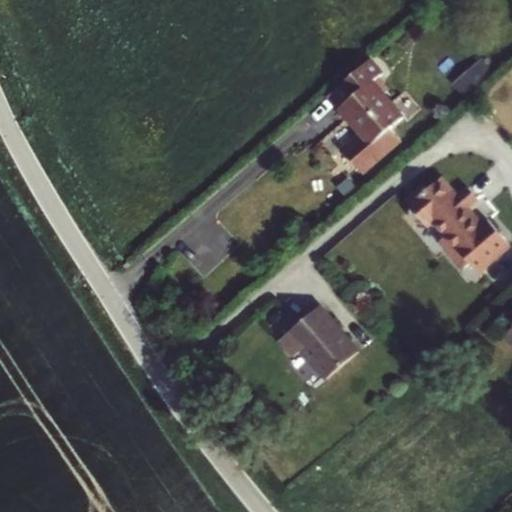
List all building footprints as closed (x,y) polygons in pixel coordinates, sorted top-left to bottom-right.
[(382,74),(369,61),(345,82),(355,94),(341,107),(362,130),(342,148),(362,171),(401,138),(391,127),(403,116),(373,81),(382,74)] [(433,91),(441,99),(460,82),(452,73),(433,91)] [(441,179),(427,190),(409,207),(411,209),(411,216),(418,224),(425,224),(427,227),(434,221),(448,237),(453,243),(448,248),(465,268),(471,263),(479,272),(510,243),(489,219),(482,224),(475,216),(473,217),(466,209),(470,205),(461,195),(457,198),(441,179)] [(424,187),(406,203),(409,207),(427,190),(424,187)] [(468,188),(461,195),(470,205),(478,199),(468,188)] [(448,248),(453,243),(448,237),(442,242),(448,248)] [(324,304),(283,338),(297,355),(306,348),(330,377),(363,349),(324,304)] [(511,317),(502,326),(505,330),(504,331),(511,341),(511,317)]
